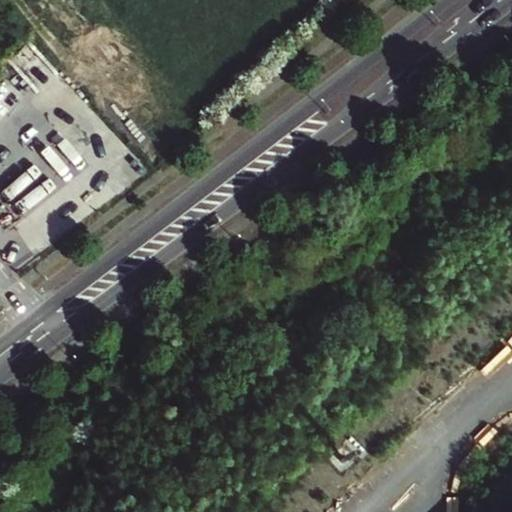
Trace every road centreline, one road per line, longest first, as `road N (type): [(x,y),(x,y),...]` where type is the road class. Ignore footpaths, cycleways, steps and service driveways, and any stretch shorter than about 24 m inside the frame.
road 1 (tertiary): [(48,338),(509,0)]
road 2 (tertiary): [(447,0),(38,323)]
